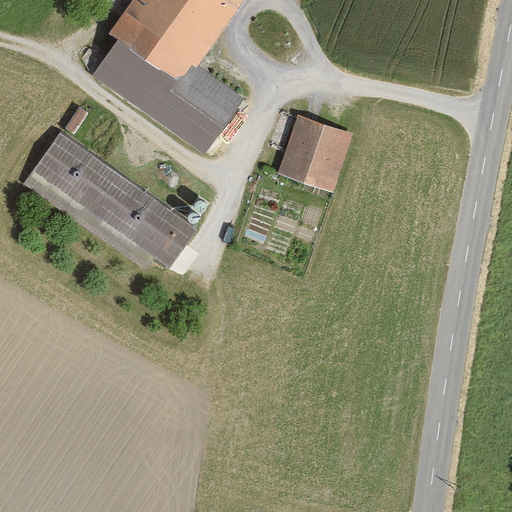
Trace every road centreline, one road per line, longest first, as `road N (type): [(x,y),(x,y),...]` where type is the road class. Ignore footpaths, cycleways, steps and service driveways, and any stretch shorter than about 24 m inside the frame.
road 1 (tertiary): [(511,19),(427,511)]
road 2 (track): [(231,178),(24,45),(0,38)]
